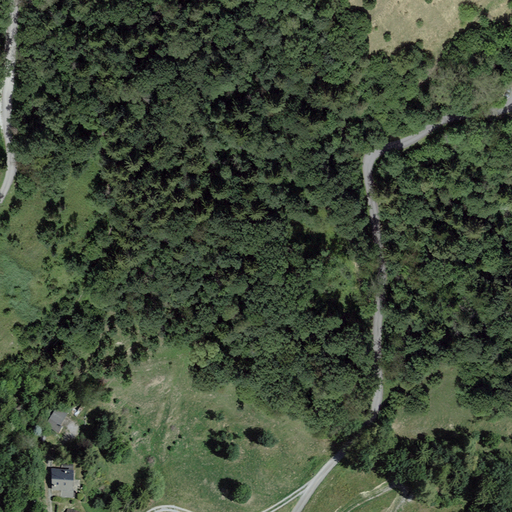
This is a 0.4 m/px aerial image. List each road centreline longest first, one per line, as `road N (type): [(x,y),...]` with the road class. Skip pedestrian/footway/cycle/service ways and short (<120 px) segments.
road 1 (track): [(295,511),(376,403),(381,284),(368,166),(446,122),(511,102)]
road 2 (track): [(0,198),(11,166),(2,117),(12,0)]
